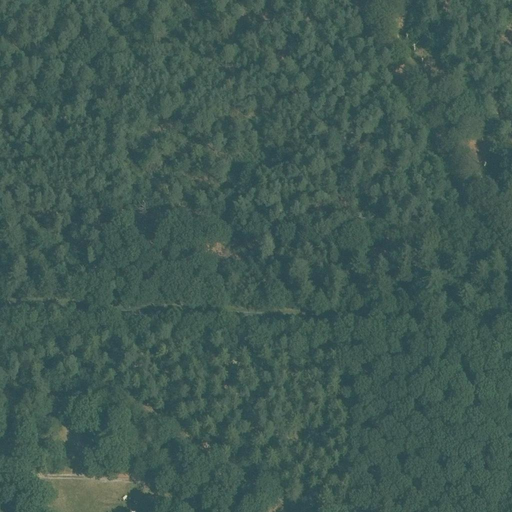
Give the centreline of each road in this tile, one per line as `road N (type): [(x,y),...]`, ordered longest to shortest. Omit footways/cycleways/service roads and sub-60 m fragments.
road 1 (primary): [(511,323),(0,301)]
road 2 (track): [(379,0),(511,218)]
road 3 (track): [(0,471),(155,473),(198,511)]
